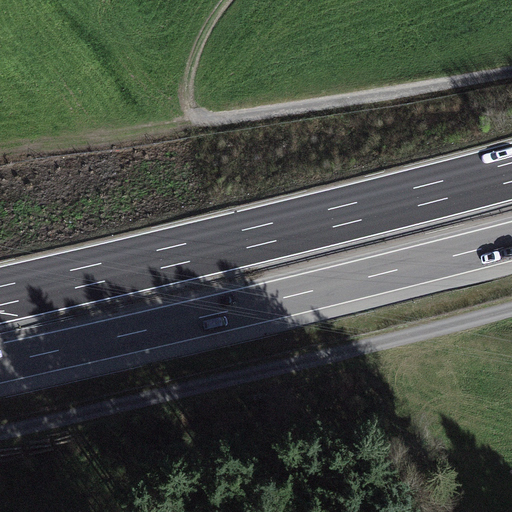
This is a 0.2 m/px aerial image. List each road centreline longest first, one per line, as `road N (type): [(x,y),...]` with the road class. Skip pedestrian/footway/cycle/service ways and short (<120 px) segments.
road 1 (track): [(0,433),(511,308)]
road 2 (motorway): [(511,172),(0,295)]
road 3 (motorway): [(0,364),(511,242)]
road 4 (track): [(511,71),(194,119),(190,59),(223,0)]
